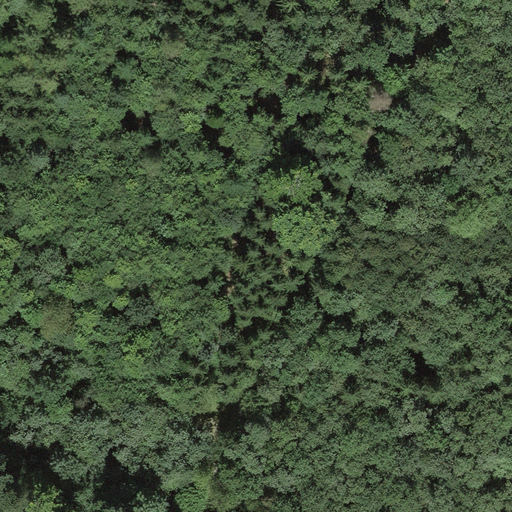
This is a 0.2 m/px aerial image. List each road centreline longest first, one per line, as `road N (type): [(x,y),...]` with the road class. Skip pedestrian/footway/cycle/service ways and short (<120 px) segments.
road 1 (track): [(223,443),(353,173),(452,0)]
road 2 (track): [(268,0),(221,350),(201,416)]
road 3 (track): [(214,511),(223,443),(201,416),(50,331),(0,321)]
